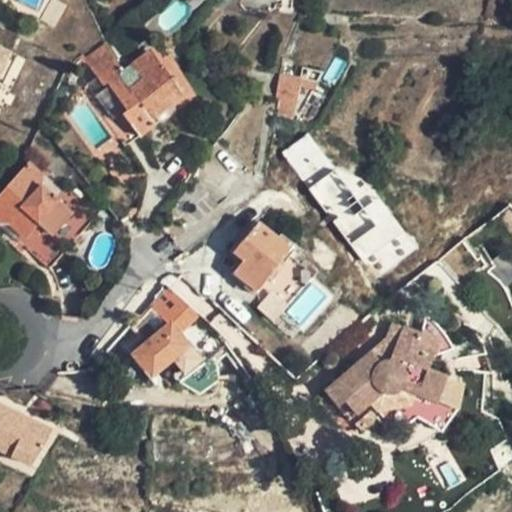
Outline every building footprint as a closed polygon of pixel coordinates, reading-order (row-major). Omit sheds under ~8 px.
[(0,78),(14,46),(0,40),(0,78)] [(105,84),(119,75),(100,49),(86,59),(105,84)] [(167,84),(160,73),(148,54),(119,75),(105,84),(124,113),(120,116),(136,139),(153,128),(148,120),(177,99),(167,84)] [(247,86),(251,74),(230,67),(226,79),(247,86)] [(169,68),(160,73),(167,84),(176,78),(169,68)] [(292,121),(297,89),(299,82),(279,77),(276,101),(281,102),(279,116),(292,121)] [(297,89),(315,93),(319,86),(299,82),(297,89)] [(284,150),(376,277),(412,251),(320,124),(284,150)] [(14,225),(28,238),(41,225),(56,236),(74,215),(45,189),(44,176),(32,165),(0,199),(0,221),(3,225),(14,225)] [(217,209),(193,186),(164,214),(189,237),(217,209)] [(258,289),(291,249),(259,224),(235,253),(244,260),(234,272),(258,289)] [(41,225),(28,238),(23,245),(50,271),(69,250),(56,236),(41,225)] [(465,262),(453,246),(438,258),(451,273),(465,262)] [(288,259),(276,291),(296,298),(308,267),(288,259)] [(277,320),(291,303),(273,288),(259,306),(277,320)] [(170,290),(140,320),(155,338),(137,353),(153,373),(188,345),(171,325),(188,310),(170,290)] [(329,391),(343,404),(350,397),(363,409),(354,417),(372,436),(390,419),(418,423),(450,404),(456,376),(444,372),(449,352),(428,346),(431,332),(400,325),(392,356),(387,356),(382,358),(374,348),(329,391)] [(350,397),(343,404),(354,417),(363,409),(350,397)] [(50,427),(0,398),(0,444),(32,462),(50,427)]
